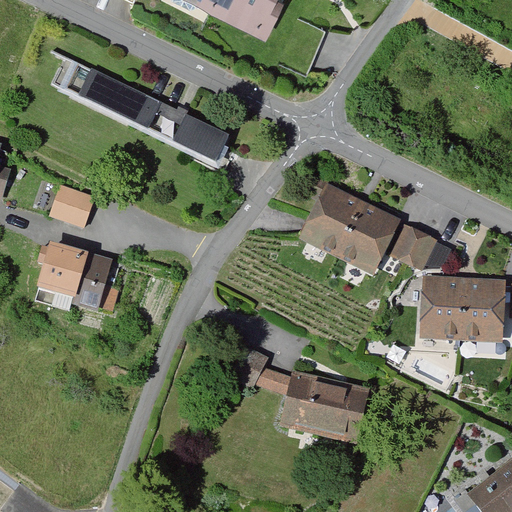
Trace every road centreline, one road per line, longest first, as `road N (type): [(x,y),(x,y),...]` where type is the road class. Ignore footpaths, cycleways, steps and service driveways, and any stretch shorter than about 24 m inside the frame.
road 1 (residential): [(318,129),(213,253),(145,412),(116,511)]
road 2 (residential): [(48,0),(318,129)]
road 3 (residential): [(318,129),(511,226)]
road 4 (residential): [(409,0),(318,129)]
